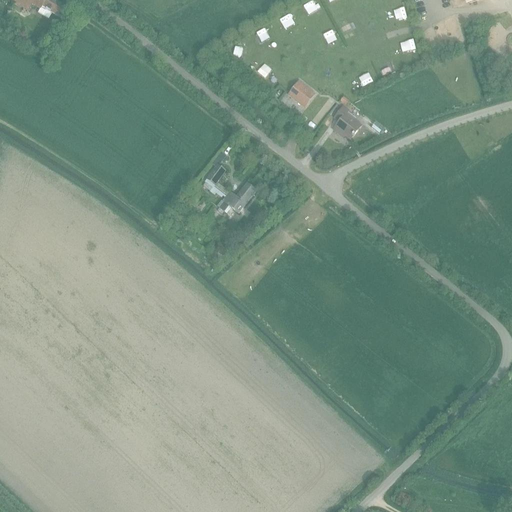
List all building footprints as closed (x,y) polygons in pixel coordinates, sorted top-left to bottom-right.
[(67,10),(51,0),(50,0),(8,0),(28,12),(32,5),(40,10),(42,7),(62,19),(67,10)] [(0,21),(0,23),(8,29),(10,24),(1,19),(0,21)] [(71,25),(69,24),(60,39),(62,41),(71,25)] [(303,107),(313,94),(299,83),(289,95),(303,107)] [(349,102),(343,97),(340,102),(346,106),(349,102)] [(350,139),(361,125),(348,114),(350,112),(343,106),(334,117),(339,121),(333,128),(340,133),(341,131),(350,139)] [(218,166),(205,182),(213,188),(225,172),(218,166)] [(257,190),(248,183),(237,196),(230,191),(226,195),(215,186),(210,192),(214,196),(216,194),(222,198),(223,196),(224,198),(222,200),(224,202),(219,209),(224,213),(229,206),(239,213),(257,190)]
